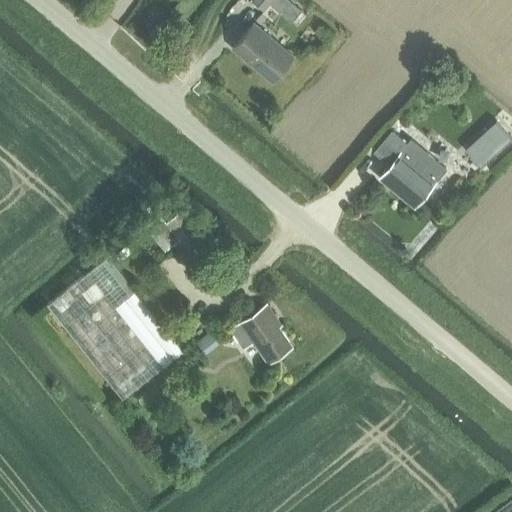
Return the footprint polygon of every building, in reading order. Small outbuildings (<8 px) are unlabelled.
[(251,0),(263,10),(271,0),(251,0)] [(293,56),(292,55),(253,22),(232,47),(272,80),(293,56)] [(392,129),(374,150),(390,163),(379,176),(414,205),(436,180),(446,168),(410,138),(407,142),(392,129)] [(468,141),(459,151),(476,165),(488,151),(476,140),(472,144),(468,141)] [(165,251),(180,238),(197,259),(207,251),(202,244),(208,239),(182,208),(166,221),(158,212),(143,224),(165,251)] [(108,254),(47,303),(122,397),(183,348),(108,254)] [(231,328),(239,339),(244,346),(254,339),(268,360),(292,345),(274,319),(277,317),(267,303),(231,328)] [(511,511),(511,495),(489,511),(511,511)]
